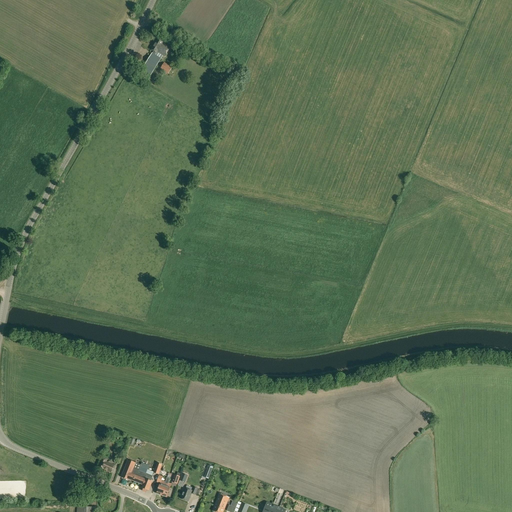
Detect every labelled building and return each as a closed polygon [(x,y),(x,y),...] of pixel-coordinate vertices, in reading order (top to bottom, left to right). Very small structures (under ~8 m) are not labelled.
[(163,42),(158,39),(151,50),(154,51),(140,73),(146,76),(147,74),(151,75),(162,57),(164,58),(170,48),(163,43),(163,42)] [(160,69),(168,74),(172,67),(164,63),(160,69)] [(110,462),(109,461),(108,462),(107,462),(107,460),(107,459),(104,458),(102,458),(102,460),(99,467),(112,473),(115,465),(110,463),(110,462)] [(141,488),(149,491),(152,482),(151,481),(153,476),(152,476),(154,472),(147,470),(146,474),(145,473),(139,471),(141,465),(128,460),(121,477),(129,480),(143,485),(141,488)] [(157,463),(154,473),(159,474),(162,465),(157,463)] [(208,479),(213,467),(209,465),(204,477),(208,479)] [(185,482),(187,476),(183,474),(178,485),(182,487),(184,482),(185,482)] [(157,494),(163,496),(165,488),(163,488),(164,485),(165,485),(165,482),(161,481),(163,477),(159,475),(157,482),(160,483),(157,494)] [(165,488),(163,496),(167,497),(171,484),(168,483),(171,478),(167,477),(165,482),(165,485),(164,485),(163,488),(165,488)] [(180,498),(188,501),(191,493),(195,495),(197,488),(194,487),(192,491),(185,488),(180,498)] [(212,511),(214,511),(223,511),(229,498),(219,494),(212,511)] [(263,511),(270,511),(273,505),(267,503),(263,511)]
